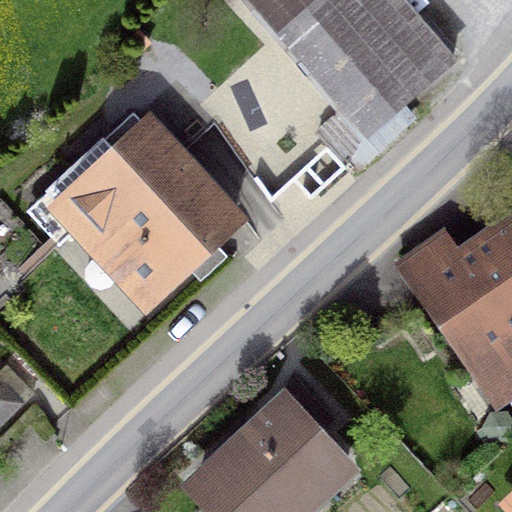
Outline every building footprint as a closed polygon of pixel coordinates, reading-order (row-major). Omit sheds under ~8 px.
[(410,118),(397,102),(453,54),(407,0),(252,0),(346,106),(317,132),(355,171),(410,118)] [(61,207),(147,300),(233,221),(147,128),(133,114),(117,128),(131,142),(61,207)] [(511,222),(461,258),(445,234),(404,263),(407,267),(401,271),(418,296),(424,292),(498,401),(511,391),(511,222)] [(297,511),(345,467),(314,434),(330,419),(295,382),(278,399),(285,406),(196,488),(217,511),(297,511)] [(0,386),(0,422),(18,405),(0,386)]
